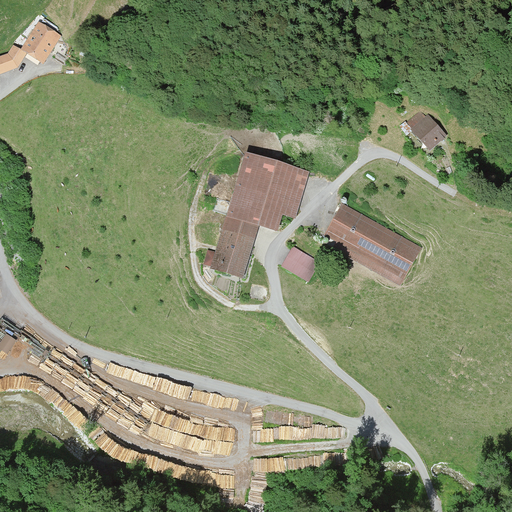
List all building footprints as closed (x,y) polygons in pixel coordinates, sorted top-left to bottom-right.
[(62,38),(39,25),(23,53),(46,66),(62,38)] [(27,57),(15,49),(6,63),(18,71),(27,57)] [(447,137),(427,118),(412,133),(432,152),(447,137)] [(295,221),(310,173),(245,154),(211,271),(242,280),(258,229),(277,235),(282,217),(295,221)] [(422,250),(343,206),(326,236),(339,243),(335,251),(400,288),(422,250)] [(282,266),(310,281),(322,261),(293,245),(282,266)] [(27,326),(23,331),(3,318),(0,322),(0,349),(8,355),(22,332),(40,343),(44,337),(27,326)] [(198,388),(195,398),(251,413),(254,403),(198,388)] [(269,412),(268,427),(230,426),(231,419),(176,418),(176,437),(167,437),(167,446),(231,446),(232,440),(325,442),(325,438),(341,438),(341,424),(315,424),(315,413),(269,412)] [(324,456),(252,457),(252,469),(325,467),(324,456)] [(204,486),(253,484),(252,470),(203,472),(204,486)]
